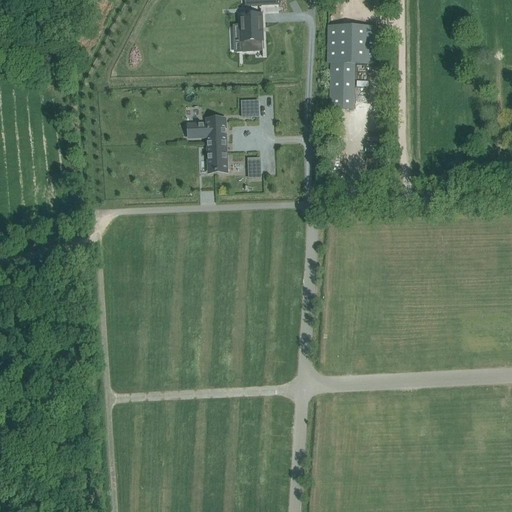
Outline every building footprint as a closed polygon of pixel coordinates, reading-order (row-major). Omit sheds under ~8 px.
[(243,0),(227,0),(228,8),(244,8),(243,0)] [(244,18),(223,19),(224,54),(245,53),(244,18)] [(354,110),(355,64),(377,65),(378,29),(328,27),(327,64),(331,64),(330,109),(354,110)] [(259,106),(242,106),(242,118),(259,118),(259,106)] [(193,126),(193,139),(199,139),(208,138),(208,143),(226,143),(226,135),(225,131),(226,131),(226,130),(225,130),(225,122),(207,122),(207,125),(199,126),(193,126)] [(226,143),(208,143),(208,156),(208,157),(208,161),(209,163),(209,162),(215,161),(216,171),(214,171),(214,172),(215,172),(215,174),(218,174),(218,173),(225,172),(225,173),(227,173),(226,143)] [(260,159),(248,160),(249,177),(261,176),(260,159)]
